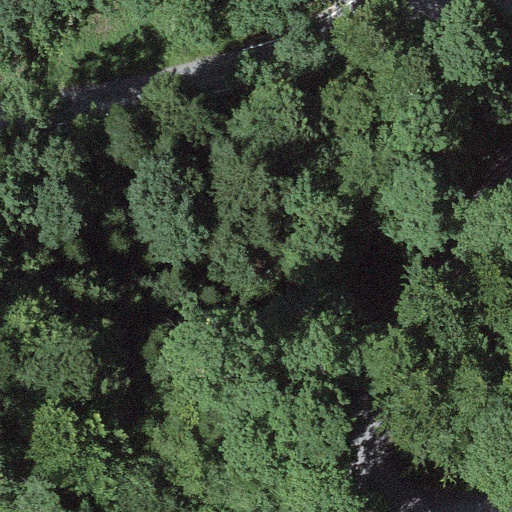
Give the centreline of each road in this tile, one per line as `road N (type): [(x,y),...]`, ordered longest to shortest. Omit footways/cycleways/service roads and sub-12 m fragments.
road 1 (track): [(511,184),(367,387),(361,443),(388,497),(421,511)]
road 2 (unclassified): [(0,120),(177,86),(313,46),(380,15)]
